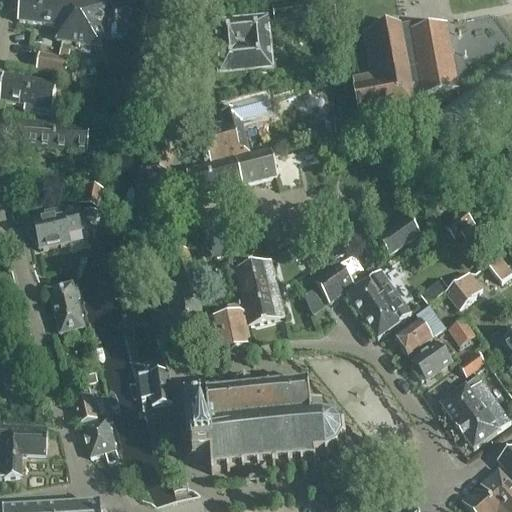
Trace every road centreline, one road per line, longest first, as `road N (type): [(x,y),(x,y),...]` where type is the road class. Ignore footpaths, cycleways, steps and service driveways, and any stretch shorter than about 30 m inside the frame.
road 1 (residential): [(174,374),(155,305),(155,265),(212,0)]
road 2 (residential): [(118,511),(77,459),(0,189)]
road 3 (residential): [(434,479),(420,419),(384,370),(349,346),(285,347),(174,374)]
road 4 (residential): [(217,503),(434,479)]
road 5 (residential): [(217,503),(179,464),(174,374)]
